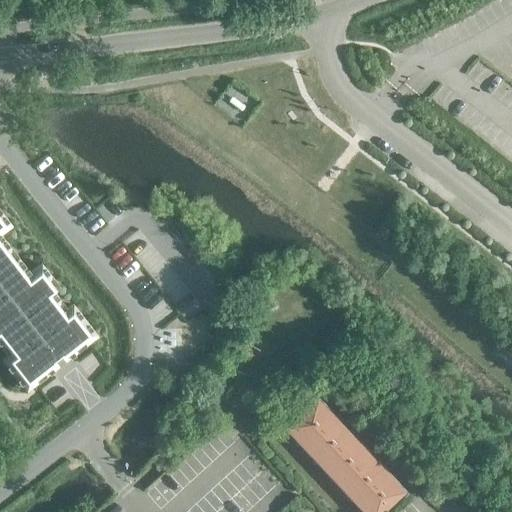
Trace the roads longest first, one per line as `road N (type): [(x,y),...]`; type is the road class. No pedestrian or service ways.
road 1 (unclassified): [(0,490),(125,391),(143,338),(131,300),(0,141)]
road 2 (unclassified): [(0,58),(266,27),(367,0)]
